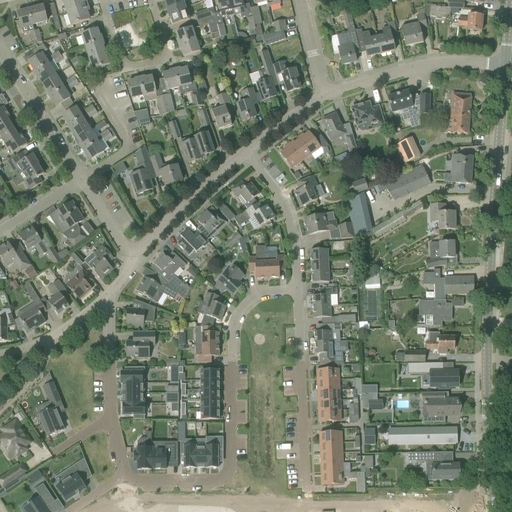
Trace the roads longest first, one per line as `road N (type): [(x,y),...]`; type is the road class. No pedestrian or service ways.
road 1 (tertiary): [(493,511),(486,370),(505,65)]
road 2 (residential): [(123,478),(213,482),(226,473),(237,316),(252,298),(298,290)]
road 3 (residential): [(307,487),(298,290)]
road 4 (residential): [(323,97),(430,63),(505,65)]
road 5 (residential): [(102,0),(124,69),(168,59),(150,0)]
road 6 (residential): [(298,290),(286,206),(244,152)]
road 7 (residential): [(81,180),(0,52)]
road 8 (residential): [(134,254),(244,152)]
road 9 (residential): [(107,296),(107,417)]
